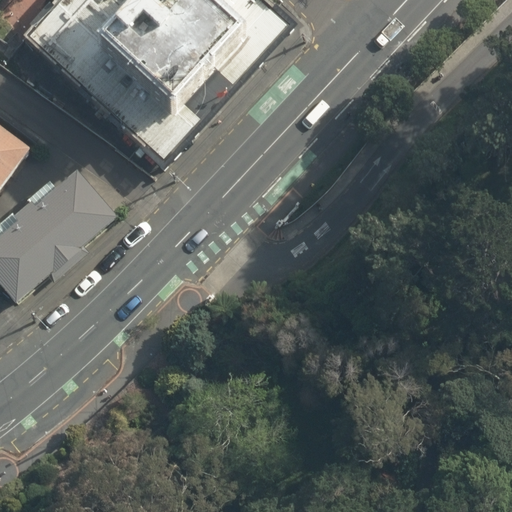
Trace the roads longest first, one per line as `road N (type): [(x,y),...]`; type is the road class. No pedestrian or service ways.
road 1 (secondary): [(194,227),(0,411)]
road 2 (secondary): [(365,45),(194,227)]
road 3 (residential): [(0,95),(194,227)]
